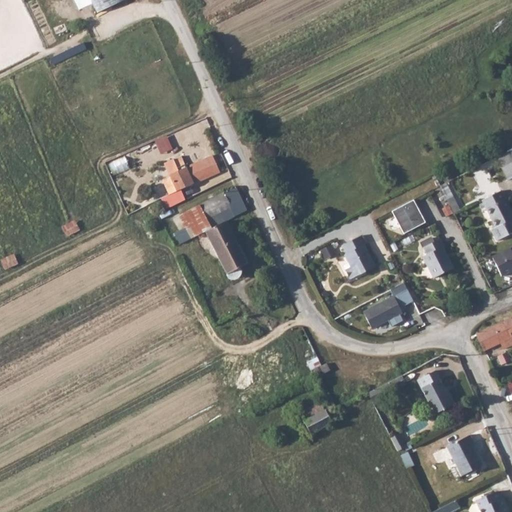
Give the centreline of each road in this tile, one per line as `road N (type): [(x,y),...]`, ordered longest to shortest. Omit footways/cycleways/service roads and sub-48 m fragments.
road 1 (track): [(311,317),(251,347),(217,342),(170,254),(141,246)]
road 2 (residential): [(511,451),(457,335)]
